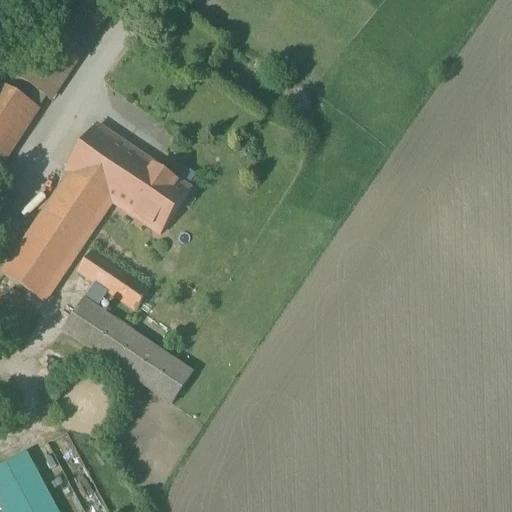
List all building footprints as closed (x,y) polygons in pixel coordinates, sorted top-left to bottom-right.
[(0,63),(54,100),(114,11),(96,0),(23,0),(0,35),(0,63)] [(0,169),(39,112),(0,85),(0,169)] [(200,191),(108,130),(10,276),(55,305),(118,211),(166,243),(200,191)] [(200,375),(88,303),(67,336),(179,408),(200,375)] [(0,468),(0,503),(5,511),(59,511),(28,454),(0,468)]
